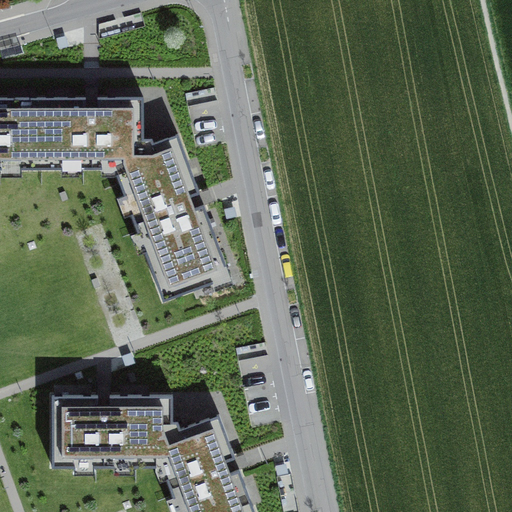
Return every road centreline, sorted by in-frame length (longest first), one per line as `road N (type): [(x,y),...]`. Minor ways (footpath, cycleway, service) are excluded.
road 1 (residential): [(222,0),(327,511)]
road 2 (residential): [(117,0),(0,32)]
